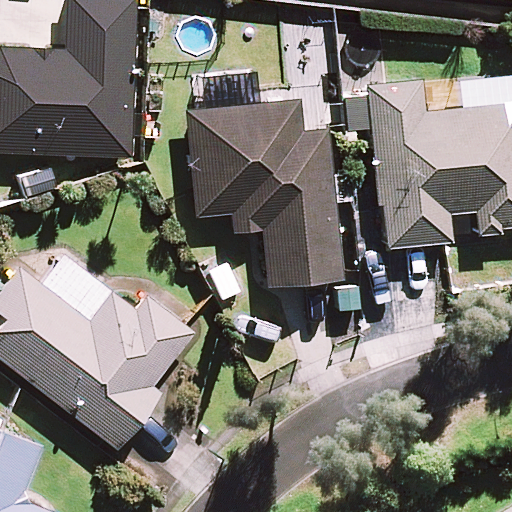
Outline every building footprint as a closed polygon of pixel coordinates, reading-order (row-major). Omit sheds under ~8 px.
[(133,0),(64,0),(63,43),(0,41),(0,145),(128,150),(133,0)] [(364,90),(367,123),(379,242),(446,235),(444,208),(470,205),(473,231),(497,228),(497,222),(511,220),(511,118),(499,120),(496,97),(420,104),(418,75),(363,81),(364,90)] [(367,123),(364,90),(341,92),(345,125),(367,123)] [(336,272),(322,123),(297,125),(294,94),(184,104),(194,210),(227,207),(229,226),(259,223),(264,278),(336,272)] [(37,277),(85,313),(107,286),(59,249),(37,277)] [(130,304),(107,286),(85,313),(37,277),(16,260),(0,281),(0,358),(112,443),(155,387),(146,381),(189,325),(184,321),(142,289),(130,304)] [(0,424),(0,511),(54,511),(56,508),(26,496),(20,484),(38,439),(0,424)]
